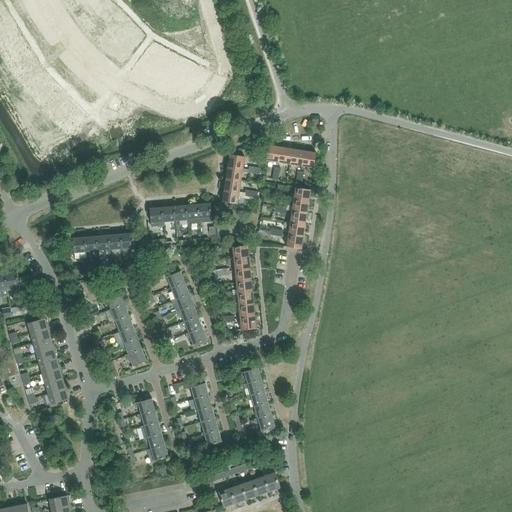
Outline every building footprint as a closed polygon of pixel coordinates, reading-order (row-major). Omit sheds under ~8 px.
[(109,0),(96,0),(90,6),(98,14),(111,1),(109,0)] [(111,1),(98,14),(105,22),(118,9),(111,1)] [(5,8),(0,11),(0,24),(11,18),(5,8)] [(118,9),(105,22),(113,29),(126,17),(118,9)] [(126,17),(113,29),(120,37),(133,25),(126,17)] [(11,18),(0,24),(0,34),(1,36),(16,27),(11,18)] [(133,25),(120,37),(128,45),(132,41),(136,37),(141,33),(133,25)] [(16,27),(1,36),(6,45),(22,36),(16,27)] [(22,36),(6,45),(12,55),(27,46),(22,36)] [(152,56),(149,61),(159,66),(167,50),(157,45),(157,46),(154,51),(152,56)] [(27,46),(12,55),(17,64),(22,62),(27,59),(32,56),(33,55),(27,46)] [(167,50),(159,66),(168,71),(177,55),(167,50)] [(177,55),(168,71),(178,76),(186,60),(177,55)] [(186,60),(178,76),(187,81),(196,65),(186,60)] [(196,65),(187,81),(197,87),(200,81),(203,76),(205,71),(206,71),(196,65)] [(34,80),(30,84),(38,92),(51,79),(43,71),(42,72),(38,76),(34,80)] [(51,79),(38,92),(45,100),(58,87),(51,79)] [(58,87),(45,100),(53,107),(66,95),(58,87)] [(66,95),(53,107),(61,115),(73,103),(66,95)] [(73,103),(61,115),(68,123),(81,110),(73,103)] [(81,110),(68,123),(76,131),(80,127),(84,123),(88,119),(89,118),(81,110)] [(266,160),(278,162),(281,147),(269,145),(266,160)] [(278,162),(290,164),(293,149),(281,147),(278,162)] [(290,164),(302,166),(304,151),(293,149),(290,164)] [(304,151),(302,166),(314,168),(316,153),(304,151)] [(230,154),(228,166),(243,169),(245,157),(230,154)] [(264,157),(258,156),(257,163),(265,165),(266,160),(264,159),(264,157)] [(228,166),(226,178),(241,180),(242,175),(247,176),(248,173),(248,170),(243,169),(228,166)] [(226,178),(224,190),(239,192),(241,180),(226,178)] [(296,188),(294,200),(309,202),(310,190),(296,188)] [(239,192),(224,190),(222,202),(237,204),(239,192)] [(294,200),(292,211),(307,214),(309,202),(294,200)] [(211,203),(198,204),(200,222),(212,221),(211,203)] [(198,204),(186,205),(188,223),(200,222),(198,204)] [(186,205),(174,206),(175,222),(175,225),(180,225),(188,223),(186,205)] [(174,206),(162,207),(163,223),(175,222),(174,206)] [(163,223),(162,207),(150,208),(151,227),(164,226),(163,223)] [(292,211),(290,223),(305,225),(307,214),(292,211)] [(290,223),(288,235),(303,237),(305,225),(290,223)] [(134,233),(121,234),(122,249),(135,248),(134,233)] [(121,234),(109,235),(110,250),(122,249),(121,234)] [(98,251),(98,252),(98,254),(111,252),(110,250),(109,235),(97,236),(98,251)] [(303,237),(288,235),(287,247),(301,249),(303,237)] [(86,253),(98,252),(98,251),(97,236),(85,237),(86,253)] [(74,254),(86,253),(85,237),(73,238),(74,254)] [(233,247),(234,259),(249,258),(247,245),(233,247)] [(234,259),(235,271),(250,269),(249,258),(234,259)] [(235,271),(236,283),(251,281),(250,269),(235,271)] [(171,288),(185,283),(181,271),(166,277),(171,288)] [(17,272),(5,274),(7,289),(8,291),(20,289),(20,287),(17,272)] [(236,283),(237,290),(233,291),(234,295),(238,295),(252,293),(251,281),(236,283)] [(175,300),(190,294),(185,283),(171,288),(175,300)] [(75,286),(79,297),(84,295),(80,284),(75,286)] [(106,298),(111,310),(125,304),(120,292),(106,298)] [(238,295),(239,306),(254,305),(252,293),(238,295)] [(176,311),(176,312),(180,311),(194,305),(190,294),(175,300),(172,301),(173,304),(176,311)] [(111,310),(115,321),(129,315),(125,304),(111,310)] [(181,315),(184,322),(198,317),(194,305),(180,311),(176,312),(178,316),(181,315)] [(239,312),(240,318),(255,317),(254,305),(239,306),(234,307),(235,313),(239,312)] [(12,316),(12,313),(11,308),(3,310),(4,317),(12,316)] [(154,313),(157,319),(161,318),(167,316),(166,313),(160,316),(159,311),(154,313)] [(115,321),(119,332),(134,327),(129,315),(115,321)] [(92,317),(88,319),(92,328),(96,326),(92,317)] [(186,326),(188,333),(203,328),(198,317),(184,322),(181,323),(182,328),(186,326)] [(255,317),(240,318),(241,330),(256,329),(255,317)] [(28,323),(31,334),(48,329),(45,318),(28,323)] [(119,342),(120,345),(124,343),(138,338),(134,327),(119,332),(116,334),(119,342)] [(163,335),(166,341),(170,340),(174,338),(169,327),(162,330),(164,335),(163,335)] [(203,328),(188,333),(186,334),(187,338),(190,337),(193,345),(207,339),(203,328)] [(31,334),(34,344),(51,339),(48,329),(31,334)] [(125,347),(128,355),(142,349),(138,338),(124,343),(120,345),(122,349),(125,347)] [(34,344),(37,354),(54,349),(51,339),(34,344)] [(170,340),(166,341),(172,359),(177,357),(170,340)] [(37,354),(40,364),(57,359),(54,349),(37,354)] [(142,349),(128,355),(124,356),(126,360),(129,359),(132,366),(147,361),(142,349)] [(40,364),(43,374),(60,369),(57,359),(40,364)] [(110,362),(105,363),(108,370),(111,379),(115,377),(110,362)] [(244,372),(247,384),(262,380),(258,368),(244,372)] [(43,374),(45,384),(63,379),(60,369),(43,374)] [(45,384),(48,394),(66,389),(63,379),(45,384)] [(248,388),(250,395),(265,391),(262,380),(247,384),(244,385),(245,389),(248,388)] [(190,387),(194,399),(209,395),(205,383),(190,387)] [(66,389),(48,394),(52,404),(69,399),(66,389)] [(252,400),(254,407),(269,403),(265,391),(250,395),(247,396),(248,401),(252,400)] [(194,399),(197,411),(212,407),(209,395),(194,399)] [(139,407),(141,415),(156,410),(152,398),(137,403),(133,403),(134,408),(139,407)] [(254,407),(257,419),(272,414),(269,403),(254,407)] [(197,411),(201,422),(215,418),(212,407),(197,411)] [(142,419),(144,426),(159,422),(156,410),(141,415),(137,416),(138,420),(142,419)] [(272,414),(257,419),(253,419),(255,425),(258,424),(261,431),(276,426),(272,414)] [(201,422),(204,434),(219,430),(215,418),(201,422)] [(144,439),(147,438),(162,434),(159,422),(144,426),(141,427),(144,439)] [(219,430),(204,434),(207,446),(222,442),(219,430)] [(147,438),(151,449),(166,445),(162,434),(147,438)] [(166,445),(151,449),(147,450),(151,462),(169,457),(166,445)] [(269,456),(259,459),(261,465),(271,461),(269,456)] [(259,459),(246,464),(248,469),(261,465),(259,459)] [(246,464),(237,467),(239,473),(248,469),(246,464)] [(237,467),(224,472),(226,477),(239,473),(237,467)] [(226,477),(224,472),(214,475),(216,481),(226,477)] [(275,472),(263,476),(269,492),(280,488),(275,472)] [(176,476),(179,490),(185,488),(182,475),(176,476)] [(176,476),(170,477),(173,491),(179,490),(176,476)] [(263,476),(252,480),(258,496),(269,492),(263,476)] [(170,477),(164,478),(167,492),(173,491),(170,477)] [(164,478),(159,479),(161,493),(167,492),(164,478)] [(159,479),(153,481),(156,494),(161,493),(159,479)] [(252,480),(241,484),(246,500),(258,496),(252,480)] [(153,481),(147,482),(150,495),(156,494),(153,481)] [(147,482),(141,483),(144,497),(150,495),(147,482)] [(141,483),(135,484),(138,498),(144,497),(141,483)] [(135,484),(130,485),(132,499),(138,498),(135,484)] [(241,484),(230,488),(235,503),(246,500),(241,484)] [(130,485),(124,486),(127,500),(132,499),(130,485)] [(124,486),(118,488),(121,501),(127,500),(124,486)] [(121,501),(118,488),(112,489),(115,503),(121,501)] [(235,503),(230,488),(218,492),(224,508),(235,503)] [(49,499),(52,510),(69,506),(67,495),(49,499)]
